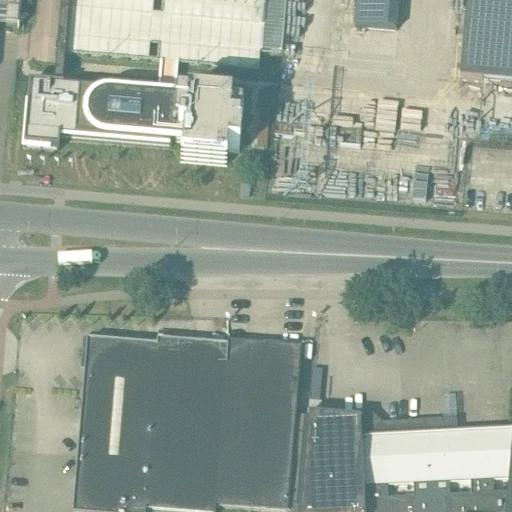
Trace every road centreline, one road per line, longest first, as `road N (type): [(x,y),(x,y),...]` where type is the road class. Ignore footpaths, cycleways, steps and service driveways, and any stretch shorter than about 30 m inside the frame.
road 1 (tertiary): [(283,252),(196,231),(0,213)]
road 2 (tertiary): [(1,261),(195,263),(283,252)]
road 3 (tertiary): [(283,252),(511,262)]
